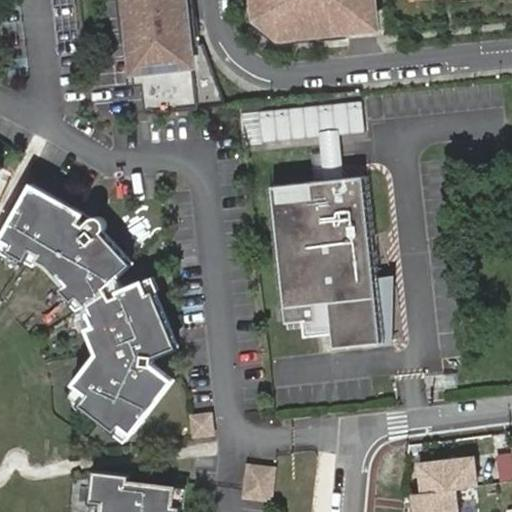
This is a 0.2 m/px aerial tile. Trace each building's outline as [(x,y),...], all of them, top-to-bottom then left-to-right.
[(190,0),(124,0),(133,75),(198,68),(190,0)] [(253,0),(255,19),(280,40),(384,31),(380,0),(253,0)] [(362,101),(262,112),(265,141),(322,135),(327,184),(345,182),(340,134),(365,131),(362,101)] [(376,284),(369,229),(363,179),(345,182),(327,184),(270,190),(286,324),(318,320),(316,306),(327,305),(333,349),(383,343),(376,284)] [(35,186),(7,235),(15,239),(8,253),(24,260),(31,244),(47,251),(44,258),(52,263),(72,285),(68,289),(81,303),(85,299),(90,303),(101,328),(95,330),(103,355),(80,384),(97,396),(89,406),(118,428),(123,422),(134,431),(173,382),(157,369),(152,353),(176,346),(153,295),(149,296),(144,284),(124,292),(127,298),(115,302),(107,289),(134,265),(105,232),(107,229),(107,226),(107,224),(106,221),(105,219),(103,217),(100,216),(98,215),(95,216),(93,217),(91,218),(88,223),(87,225),(79,221),(83,214),(35,186)] [(212,414),(193,416),(196,437),(215,434),(212,414)] [(476,454),(420,462),(424,492),(413,494),(415,511),(459,511),(456,488),(480,485),(476,454)] [(276,468),(249,465),(245,497),(273,500),(276,468)] [(126,480),(99,478),(96,499),(106,500),(104,511),(177,511),(178,510),(170,509),(173,490),(125,485),(126,480)]
